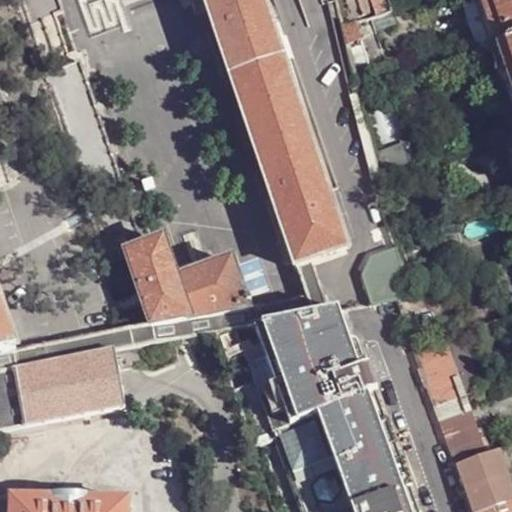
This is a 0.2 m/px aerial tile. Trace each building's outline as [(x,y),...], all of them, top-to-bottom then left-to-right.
[(60,0),(21,0),(29,22),(45,18),(57,14),(65,11),(60,0)] [(201,0),(296,271),(311,266),(348,254),(260,0),(201,0)] [(272,0),(280,23),(323,8),(320,0),(272,0)] [(387,0),(333,0),(334,1),(338,0),(370,0),(376,17),(392,11),(387,0)] [(387,0),(392,11),(403,7),(400,0),(387,0)] [(478,0),(460,0),(474,42),(491,36),(478,0)] [(511,0),(478,0),(491,36),(497,50),(511,44),(511,0)] [(392,11),(376,17),(355,25),(361,41),(397,28),(392,11)] [(355,25),(342,28),(352,72),(353,71),(358,96),(376,89),(361,41),(355,25)] [(479,55),(497,50),(491,36),(474,42),(479,55)] [(511,44),(497,50),(511,95),(511,44)] [(121,228),(130,255),(145,249),(81,59),(73,62),(61,66),(62,69),(45,74),(49,89),(52,88),(99,229),(114,236),(112,231),(121,228)] [(350,100),(370,178),(379,176),(359,98),(350,100)] [(416,151),(420,165),(435,160),(430,147),(416,151)] [(114,236),(121,256),(121,258),(125,256),(130,255),(121,228),(112,231),(114,236)] [(149,327),(150,329),(248,311),(248,310),(232,262),(177,281),(163,243),(145,249),(130,255),(125,256),(141,303),(143,310),(149,327)] [(361,278),(370,308),(396,303),(396,301),(410,299),(402,272),(403,272),(396,251),(394,252),(371,260),(361,278)] [(308,299),(321,294),(311,266),(296,271),(305,299),(308,299)] [(0,372),(30,367),(109,354),(135,348),(191,340),(213,337),(256,329),(327,315),(321,294),(308,299),(305,299),(248,310),(248,311),(150,329),(149,327),(127,331),(15,351),(16,354),(0,356),(0,372)] [(0,356),(16,354),(15,351),(0,306),(0,356)] [(347,341),(337,313),(327,315),(256,329),(291,429),(328,415),(378,398),(366,364),(355,367),(347,341)] [(447,360),(420,369),(428,391),(434,409),(462,399),(483,392),(461,335),(440,341),(447,360)] [(347,341),(355,367),(366,364),(357,338),(347,341)] [(413,351),(420,369),(447,360),(440,341),(413,351)] [(139,367),(135,348),(109,354),(112,372),(139,367)] [(112,372),(109,354),(30,367),(40,425),(98,414),(91,375),(112,372)] [(0,372),(0,416),(3,431),(40,425),(30,367),(0,372)] [(91,375),(98,414),(119,409),(112,372),(91,375)] [(378,398),(328,415),(330,424),(339,446),(389,429),(378,398)] [(467,414),(462,399),(434,409),(439,424),(467,414)] [(467,414),(439,424),(451,457),(455,468),(483,458),(467,414)] [(389,429),(339,446),(342,454),(361,510),(411,492),(389,429)] [(455,468),(464,494),(511,477),(511,448),(483,458),(455,468)] [(470,511),(491,511),(511,505),(511,477),(464,494),(470,511)] [(418,511),(411,492),(361,510),(355,511),(418,511)] [(0,511),(8,511),(9,499),(0,498),(0,511)] [(8,511),(126,511),(127,504),(9,499),(8,511)]
